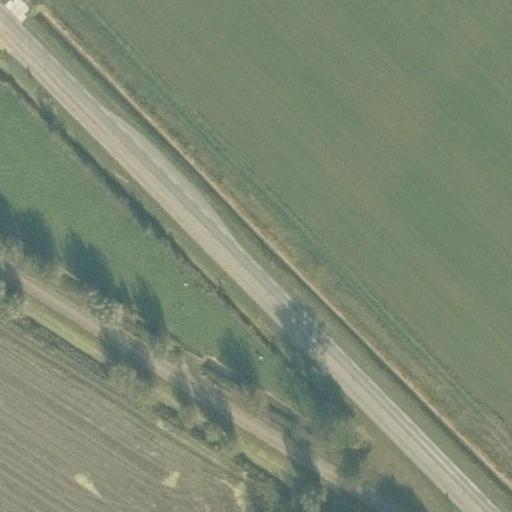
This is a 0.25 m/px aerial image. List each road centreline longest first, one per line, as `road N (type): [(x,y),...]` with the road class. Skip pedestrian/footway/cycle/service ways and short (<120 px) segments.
road 1 (primary): [(481,511),(0,19)]
road 2 (unclassified): [(397,511),(0,265)]
